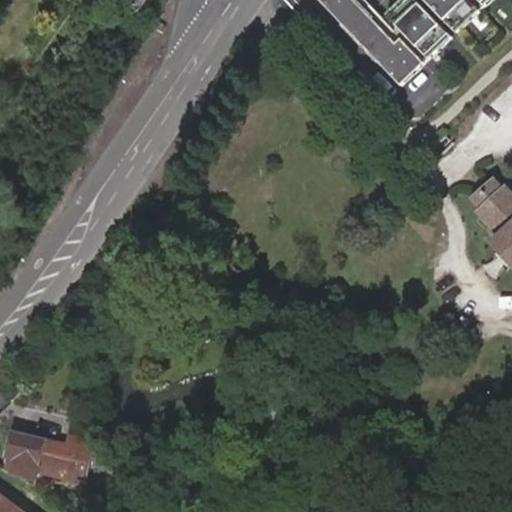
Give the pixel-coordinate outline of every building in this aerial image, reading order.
[(357,0),(322,0),(402,85),(492,0),(401,0),(378,22),(357,0)] [(272,46),(260,38),(252,51),(264,59),(272,46)] [(497,242),(511,258),(511,189),(509,186),(505,189),(496,179),(477,197),(487,209),(485,211),(506,234),(497,242)] [(14,464),(20,466),(40,471),(47,441),(16,434),(10,457),(15,458),(14,464)] [(40,471),(40,472),(85,484),(96,441),(72,435),(70,445),(47,441),(40,471)] [(10,457),(7,468),(13,471),(13,472),(38,480),(38,478),(17,472),(20,466),(14,464),(15,458),(10,457)] [(17,472),(38,478),(40,472),(40,471),(20,466),(17,472)] [(21,511),(0,496),(0,511),(21,511)]
